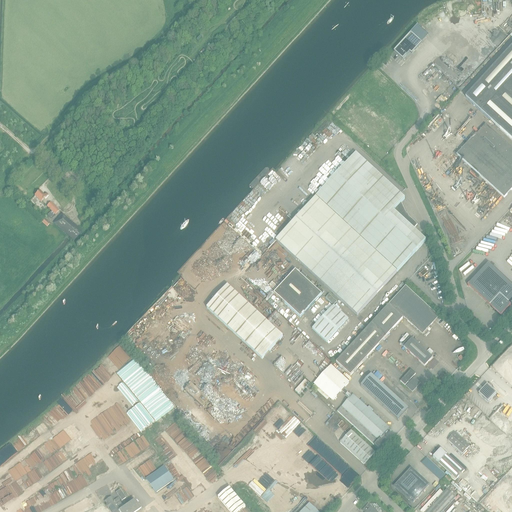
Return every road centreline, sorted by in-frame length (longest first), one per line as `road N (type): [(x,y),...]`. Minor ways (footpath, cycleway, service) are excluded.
road 1 (unclassified): [(483,353),(455,318),(436,246),(398,158),(415,125)]
road 2 (unknown): [(348,502),(305,494),(255,463),(191,511)]
road 3 (unknown): [(161,511),(79,415),(123,381)]
road 4 (unclassified): [(365,483),(483,353)]
road 5 (track): [(32,152),(90,88),(163,39)]
